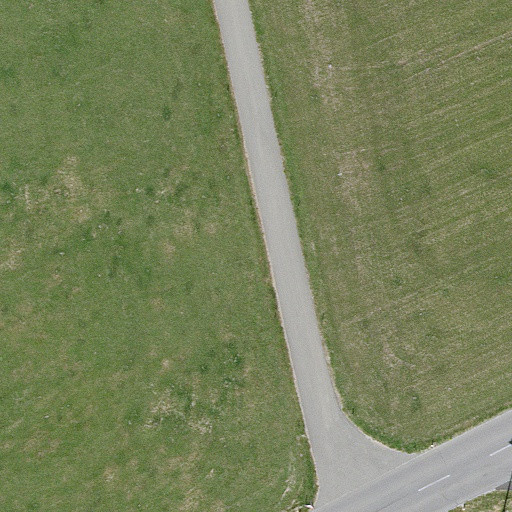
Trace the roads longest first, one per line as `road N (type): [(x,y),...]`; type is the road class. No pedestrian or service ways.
road 1 (residential): [(346,511),(301,350),(231,0)]
road 2 (tertiary): [(376,511),(511,445)]
